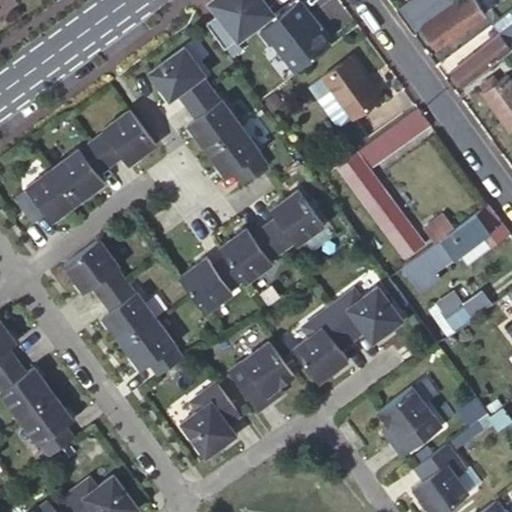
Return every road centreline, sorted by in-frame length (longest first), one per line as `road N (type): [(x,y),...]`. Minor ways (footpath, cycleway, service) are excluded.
road 1 (residential): [(22,277),(188,498)]
road 2 (residential): [(215,219),(176,166),(22,277)]
road 3 (residential): [(511,206),(362,0)]
road 4 (residential): [(0,96),(131,0)]
road 5 (residential): [(188,498),(318,414)]
road 6 (residential): [(318,414),(388,511)]
